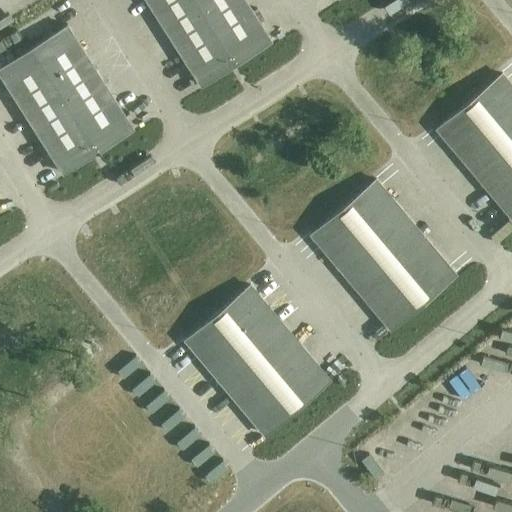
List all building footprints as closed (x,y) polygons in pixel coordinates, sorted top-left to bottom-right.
[(146,0),(200,83),(200,84),(200,85),(271,40),(270,39),(244,0),(146,0)] [(67,26),(67,24),(0,66),(0,74),(62,171),(62,172),(133,127),(67,26)] [(511,86),(501,73),(501,74),(436,128),(511,217),(511,86)] [(389,327),(453,273),(454,272),(375,179),(311,233),(389,327)] [(264,434),(328,380),(329,379),(249,285),(186,338),(185,339),(264,434)]
